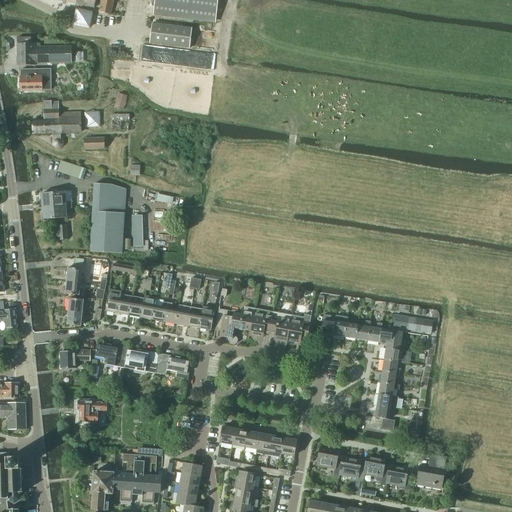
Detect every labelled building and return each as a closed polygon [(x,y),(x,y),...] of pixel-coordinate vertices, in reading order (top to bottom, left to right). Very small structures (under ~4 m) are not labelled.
[(68,0),(68,3),(93,8),(94,0),(68,0)] [(110,15),(113,0),(100,0),(98,13),(110,15)] [(217,0),(154,0),(153,14),(157,14),(215,20),(217,0)] [(152,23),(149,43),(191,48),(193,27),(152,23)] [(31,44),(31,38),(17,39),(18,66),(35,65),(35,57),(40,57),(40,63),(71,63),(71,47),(40,47),(40,46),(35,46),(35,44),(31,44)] [(20,77),(20,90),(51,89),(50,76),(50,69),(21,70),(21,77),(20,77)] [(123,110),(126,96),(118,93),(114,108),(123,110)] [(61,120),(60,114),(58,114),(58,102),(51,102),(43,102),(44,121),(49,120),(61,120)] [(61,120),(49,120),(49,121),(32,122),(32,135),(51,134),(52,141),(53,141),(53,145),(57,149),(61,149),(63,146),(63,142),(60,139),(60,134),(81,133),(80,113),(60,114),(61,120)] [(112,132),(129,131),(128,114),(111,115),(112,132)] [(85,150),(105,149),(104,138),(84,139),(85,150)] [(78,177),(81,168),(62,161),(59,171),(78,177)] [(139,166),(130,166),(130,176),(139,176),(139,166)] [(121,254),(125,190),(110,185),(94,184),(90,252),(121,254)] [(63,192),(41,194),(43,208),(71,205),(70,201),(64,202),(63,192)] [(71,205),(43,208),(44,220),(66,218),(65,209),(71,209),(71,205)] [(132,246),(142,246),(141,216),(132,216),(132,246)] [(60,240),(69,240),(67,225),(58,226),(60,240)] [(113,265),(112,271),(124,273),(126,266),(113,264),(113,265)] [(126,266),(124,273),(136,275),(137,269),(137,268),(126,266)] [(67,269),(66,282),(80,283),(81,270),(67,269)] [(168,274),(166,287),(170,288),(171,284),(175,285),(176,281),(172,280),(173,275),(168,274)] [(66,282),(65,295),(79,296),(80,283),(66,282)] [(109,291),(105,312),(117,314),(120,295),(121,293),(109,291)] [(120,295),(117,314),(129,316),(132,297),(120,295)] [(144,299),(140,318),(152,320),(156,299),(156,298),(144,296),(144,299)] [(132,297),(129,316),(140,318),(144,299),(138,298),(132,297)] [(68,312),(81,313),(82,300),(69,299),(68,312)] [(156,299),(152,320),(163,323),(167,303),(162,303),(163,300),(156,299)] [(3,302),(0,302),(0,321),(4,321),(5,329),(5,332),(12,331),(12,328),(15,328),(14,310),(14,309),(3,310),(3,302)] [(167,303),(163,323),(175,325),(178,311),(173,310),(171,309),(172,304),(167,303)] [(178,311),(175,325),(187,327),(191,308),(179,306),(178,311)] [(202,310),(198,329),(210,331),(213,317),(214,309),(203,307),(202,310)] [(219,310),(215,331),(221,332),(219,340),(228,342),(231,345),(233,346),(237,344),(237,340),(235,337),(233,336),(234,329),(250,332),(254,309),(244,307),(244,311),(242,311),(241,316),(234,315),(233,318),(226,317),(227,312),(219,310)] [(191,308),(187,327),(198,329),(202,310),(191,308)] [(250,332),(249,336),(257,338),(258,335),(262,336),(262,334),(268,335),(272,313),(254,309),(250,332)] [(80,326),(81,313),(68,312),(66,325),(80,326)] [(272,313),(268,335),(275,336),(274,338),(279,339),(279,342),(286,343),(291,316),(272,313)] [(291,316),(286,343),(294,344),(294,342),(299,343),(300,341),(306,342),(311,317),(304,315),(303,318),(291,316)] [(335,318),(332,335),(344,337),(346,324),(347,318),(336,316),(336,319),(335,318)] [(386,344),(385,349),(400,351),(402,333),(399,332),(400,325),(406,326),(406,324),(407,318),(394,316),(393,327),(392,331),(391,340),(390,345),(386,344)] [(323,320),(321,334),(332,335),(335,318),(331,318),(324,317),(323,320)] [(358,326),(356,339),(367,341),(369,328),(370,322),(365,321),(364,327),(358,326)] [(346,324),(344,337),(356,339),(358,326),(357,325),(358,322),(353,322),(352,325),(346,324)] [(369,328),(367,341),(379,343),(381,329),(381,325),(377,324),(376,329),(369,328)] [(381,329),(379,343),(386,344),(390,345),(391,340),(392,331),(393,327),(388,327),(388,330),(381,329)] [(97,345),(94,357),(108,359),(107,366),(124,369),(127,351),(127,348),(106,344),(105,347),(97,345)] [(385,349),(384,360),(398,362),(404,363),(406,352),(400,351),(385,349)] [(60,368),(75,368),(75,361),(89,361),(89,350),(75,350),(75,352),(60,352),(60,368)] [(127,351),(124,369),(154,374),(158,354),(136,350),(136,352),(127,351)] [(158,354),(154,374),(165,376),(166,372),(176,374),(175,378),(186,380),(188,380),(189,374),(187,373),(189,362),(179,360),(180,357),(158,354)] [(384,360),(382,372),(396,374),(398,362),(384,360)] [(382,372),(380,383),(394,385),(396,374),(382,372)] [(19,384),(0,383),(0,397),(4,397),(4,398),(19,398),(19,384)] [(380,383),(378,394),(392,396),(393,390),(398,391),(399,386),(394,385),(380,383)] [(378,394),(376,406),(390,408),(397,409),(399,397),(392,396),(378,394)] [(94,403),(94,402),(78,402),(78,411),(79,411),(79,422),(97,422),(97,411),(106,411),(106,403),(94,403)] [(25,403),(0,403),(0,417),(8,418),(8,429),(26,429),(25,403)] [(376,406),(374,418),(382,419),(381,429),(393,431),(393,430),(394,421),(388,420),(390,408),(376,406)] [(223,427),(220,443),(232,445),(235,426),(233,426),(232,429),(223,427)] [(235,426),(232,445),(244,447),(247,431),(237,430),(237,427),(235,426)] [(247,431),(244,447),(257,449),(260,431),(258,430),(257,433),(247,431)] [(257,449),(256,453),(268,455),(272,436),(261,434),(262,431),(260,431),(257,449)] [(272,436),(268,455),(281,458),(281,454),(284,435),(282,435),(282,438),(272,436)] [(284,435),(281,454),(293,456),(296,440),(286,439),(287,436),(284,435)] [(341,462),(340,462),(335,461),(337,451),(319,448),(316,465),(334,468),(332,476),(339,477),(340,474),(339,474),(341,462)] [(114,473),(113,473),(112,490),(120,490),(119,501),(131,502),(132,491),(142,492),(141,503),(153,503),(154,492),(160,493),(161,477),(150,476),(151,464),(156,464),(156,457),(161,457),(161,451),(138,449),(138,455),(137,455),(123,454),(122,462),(127,462),(126,474),(122,474),(114,473)] [(0,511),(7,511),(7,509),(9,509),(6,501),(7,501),(8,501),(13,503),(13,505),(14,504),(14,503),(19,500),(20,500),(20,501),(21,500),(20,499),(20,498),(20,492),(22,492),(22,491),(21,491),(21,471),(21,470),(21,469),(21,468),(19,468),(19,457),(8,457),(8,453),(0,452),(0,511)] [(442,471),(445,458),(433,455),(430,468),(419,466),(416,484),(440,489),(443,471),(442,471)] [(217,457),(216,463),(228,465),(229,459),(217,457)] [(365,467),(364,467),(359,466),(360,461),(341,457),(340,462),(341,462),(339,474),(340,474),(357,478),(356,480),(363,481),(364,474),(365,467)] [(388,471),(383,470),(385,460),(366,457),(364,467),(365,467),(364,474),(381,477),(380,484),(386,486),(387,483),(386,483),(388,471)] [(229,459),(228,465),(240,468),(241,463),(229,461),(229,459)] [(181,472),(200,476),(202,466),(183,463),(181,472)] [(388,471),(386,483),(387,483),(398,485),(398,488),(403,489),(403,488),(409,490),(410,484),(411,480),(412,475),(407,474),(408,469),(389,466),(388,471)] [(278,470),(277,474),(280,475),(289,477),(290,470),(278,468),(278,470)] [(112,493),(112,490),(113,473),(113,472),(112,472),(92,472),(91,493),(92,493),(91,509),(108,510),(109,494),(109,493),(111,493),(112,493)] [(198,486),(200,476),(181,472),(179,482),(198,486)] [(235,480),(235,483),(253,487),(255,475),(239,472),(237,480),(235,480)] [(196,495),(198,486),(179,482),(178,492),(196,495)] [(235,483),(234,485),(237,486),(234,496),(251,499),(253,487),(235,483)] [(370,498),(372,492),(361,490),(360,496),(370,498)] [(195,505),(196,495),(178,492),(176,502),(195,505)] [(231,505),(230,508),(248,511),(249,507),(257,508),(258,500),(251,499),(234,496),(233,505),(231,505)] [(310,500),(307,511),(320,511),(323,500),(321,500),(320,502),(310,500)] [(323,500),(320,511),(333,511),(335,504),(325,503),(325,500),(323,500)] [(194,505),(195,505),(176,502),(176,503),(184,505),(182,511),(202,511),(204,507),(194,505)]
